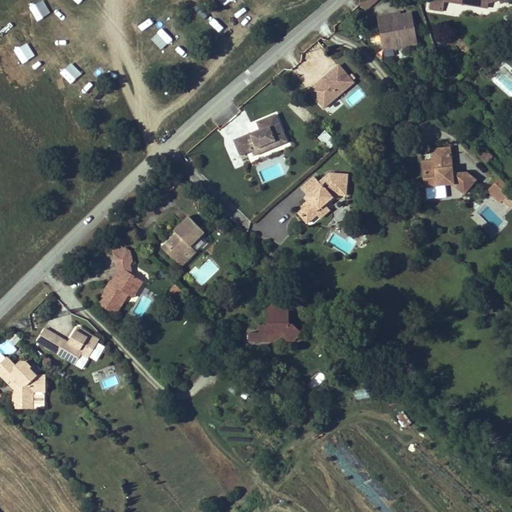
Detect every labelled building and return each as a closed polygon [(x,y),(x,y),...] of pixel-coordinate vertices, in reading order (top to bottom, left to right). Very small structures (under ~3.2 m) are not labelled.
[(366,11),(376,3),(373,0),(365,0),(360,4),(366,11)] [(441,1),(434,0),(431,0),(430,9),(440,10),(441,1)] [(418,45),(411,10),(377,16),(383,51),(418,45)] [(322,111),(355,82),(339,63),(319,80),(315,76),(302,88),(322,111)] [(270,154),(290,145),(278,118),(259,126),(263,135),(254,139),(253,137),(236,144),(242,159),(255,154),(268,149),(270,154)] [(324,131),(318,138),(329,149),(336,141),(324,131)] [(476,153),(488,164),(494,158),(482,146),(476,153)] [(270,154),(268,149),(255,154),(256,159),(270,154)] [(437,189),(448,187),(455,186),(467,196),(478,182),(468,175),(459,176),(455,173),(453,149),(433,152),(435,163),(437,162),(438,171),(428,173),(430,190),(437,189)] [(314,201),(310,204),(300,213),(311,225),(313,222),(319,218),(323,214),(321,212),(328,206),(334,201),(340,197),(349,197),(349,196),(351,178),(333,177),(323,185),(318,180),(305,190),(311,198),(314,201)] [(511,189),(501,177),(486,191),(507,213),(511,208),(511,189)] [(323,214),(319,218),(323,222),(334,213),(328,206),(321,212),(323,214)] [(162,244),(175,257),(187,246),(200,232),(185,217),(171,231),(173,233),(162,244)] [(192,251),(187,246),(175,257),(181,263),(192,251)] [(115,251),(112,255),(114,265),(126,262),(129,261),(127,252),(122,249),(115,251)] [(129,274),(126,262),(114,265),(116,273),(124,271),(129,274)] [(134,291),(140,281),(124,271),(116,273),(115,273),(109,282),(107,286),(105,285),(102,291),(103,293),(96,304),(110,313),(113,313),(125,295),(124,294),(127,289),(129,288),(134,291)] [(130,298),(134,291),(129,288),(127,289),(124,294),(125,295),(130,298)] [(247,340),(276,339),(280,334),(287,334),(292,339),(299,331),(290,322),(287,326),(286,304),(264,305),(265,324),(257,325),(257,332),(246,332),(247,340)] [(74,329),(72,332),(84,339),(86,336),(74,329)] [(42,330),(34,343),(71,365),(78,353),(87,357),(97,342),(86,336),(84,339),(72,332),(65,344),(42,330)] [(78,353),(71,365),(75,367),(80,358),(85,361),(87,357),(78,353)] [(17,367),(8,359),(0,366),(0,373),(7,381),(10,378),(18,386),(19,384),(22,386),(17,391),(15,392),(14,409),(33,410),(34,393),(46,394),(47,378),(38,378),(31,370),(32,369),(28,365),(22,363),(17,367)] [(94,371),(99,390),(116,385),(112,367),(94,371)] [(10,378),(7,381),(17,391),(22,386),(19,384),(18,386),(10,378)] [(355,391),(357,400),(371,397),(369,388),(355,391)] [(403,411),(395,416),(403,427),(410,422),(403,411)]
